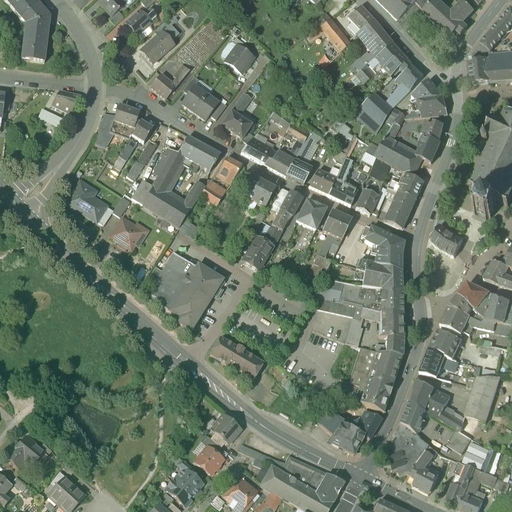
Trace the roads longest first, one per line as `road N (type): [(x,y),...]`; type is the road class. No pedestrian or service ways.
road 1 (tertiary): [(360,479),(269,432),(19,207)]
road 2 (residential): [(416,249),(268,179),(170,120),(95,93)]
road 3 (tertiary): [(360,479),(418,346),(416,249)]
road 4 (tertiary): [(416,249),(454,134),(455,85)]
road 5 (unclassified): [(19,207),(84,135),(95,93)]
road 6 (residential): [(360,0),(424,66),(455,85)]
road 7 (residential): [(511,298),(466,281),(511,224)]
